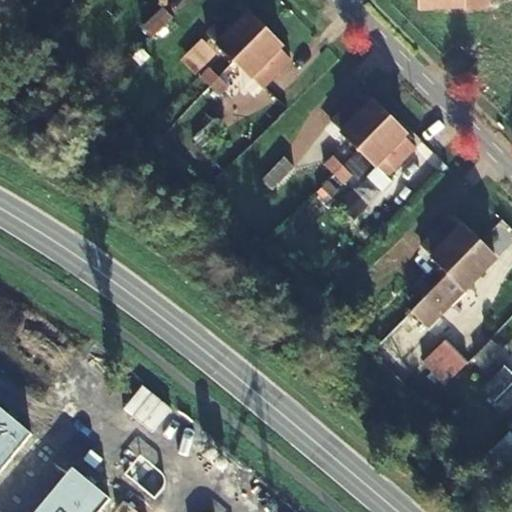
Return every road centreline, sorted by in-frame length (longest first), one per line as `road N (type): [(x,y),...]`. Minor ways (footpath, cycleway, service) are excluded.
road 1 (secondary): [(400,511),(121,287),(0,209)]
road 2 (residential): [(331,0),(511,173)]
